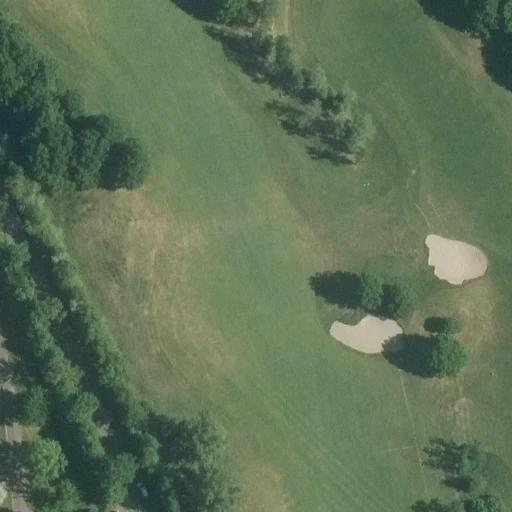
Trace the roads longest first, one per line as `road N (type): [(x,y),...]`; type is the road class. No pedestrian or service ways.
road 1 (unclassified): [(145,511),(0,200)]
road 2 (residential): [(19,511),(0,362)]
